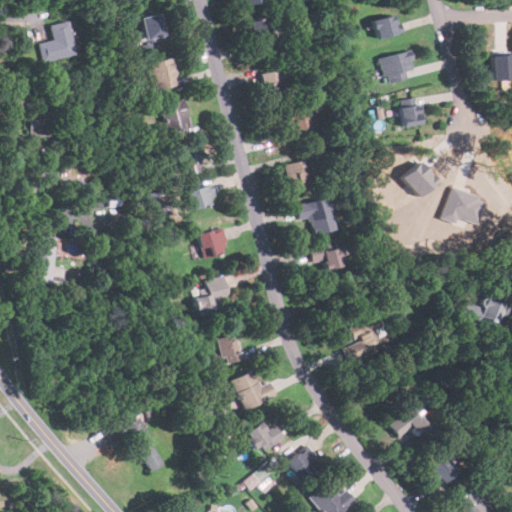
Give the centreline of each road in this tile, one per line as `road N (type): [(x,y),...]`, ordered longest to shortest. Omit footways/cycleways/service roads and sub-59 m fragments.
road 1 (residential): [(408,511),(335,418),(291,344),(200,0)]
road 2 (residential): [(114,511),(0,375)]
road 3 (residential): [(432,0),(466,128)]
